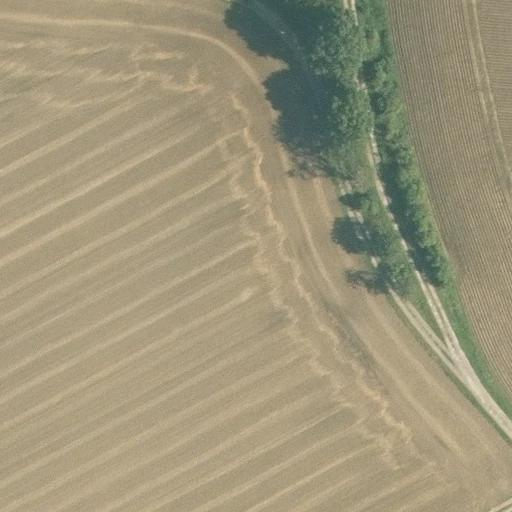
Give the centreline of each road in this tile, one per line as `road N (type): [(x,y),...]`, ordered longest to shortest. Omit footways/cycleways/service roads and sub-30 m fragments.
road 1 (track): [(511,430),(424,327),(336,178),(301,3),(256,0)]
road 2 (track): [(424,327),(361,0)]
